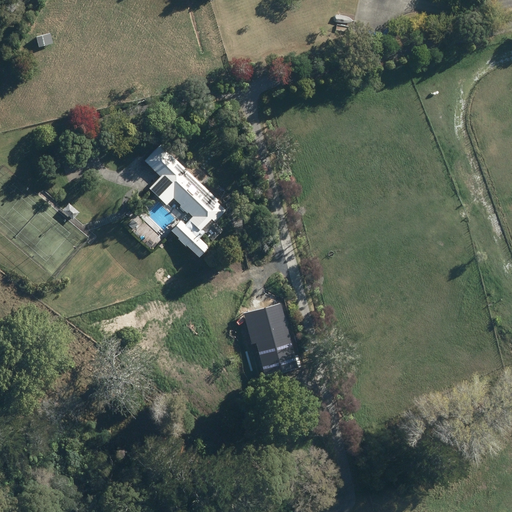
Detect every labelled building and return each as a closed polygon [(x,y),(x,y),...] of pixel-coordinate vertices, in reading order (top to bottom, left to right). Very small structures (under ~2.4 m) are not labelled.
[(35,38),(38,47),(53,44),(51,34),(35,38)] [(159,144),(143,161),(159,177),(148,188),(166,206),(173,199),(180,205),(179,206),(186,214),(188,213),(192,217),(184,225),(180,220),(170,231),(178,238),(177,239),(184,247),(185,246),(198,258),(208,248),(199,238),(204,232),(201,229),(211,220),(214,223),(225,211),(216,202),(218,200),(159,144)] [(151,248),(157,243),(160,246),(164,241),(162,238),(165,234),(145,214),(141,218),(144,220),(133,230),(151,248)] [(280,312),(278,301),(268,303),(271,314),(280,312)] [(282,313),(250,321),(262,369),(295,361),(282,313)] [(306,367),(304,352),(295,353),(297,368),(306,367)]
